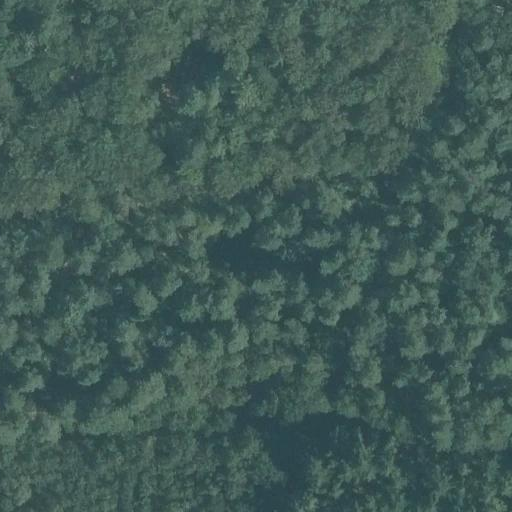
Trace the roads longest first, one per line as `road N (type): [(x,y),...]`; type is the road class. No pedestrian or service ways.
road 1 (track): [(0,417),(511,425)]
road 2 (track): [(402,150),(139,202),(72,208),(0,200)]
road 3 (track): [(275,511),(402,150)]
road 4 (track): [(402,150),(459,0)]
